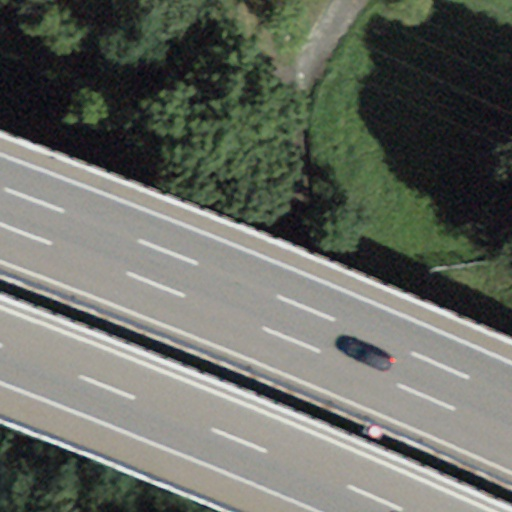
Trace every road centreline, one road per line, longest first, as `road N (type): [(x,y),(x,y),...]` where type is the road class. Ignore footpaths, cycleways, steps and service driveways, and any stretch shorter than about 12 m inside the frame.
road 1 (motorway): [(511,417),(0,208)]
road 2 (motorway): [(0,346),(402,511)]
